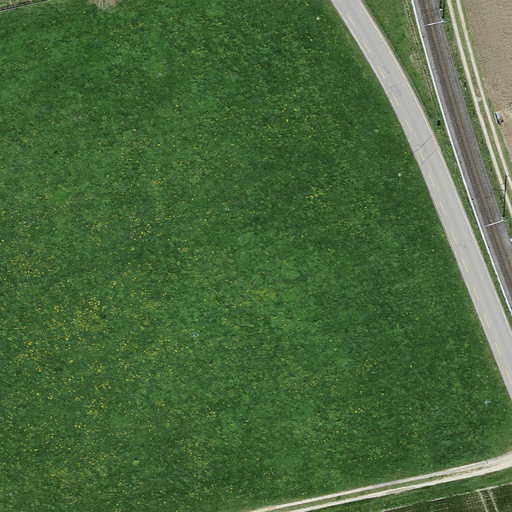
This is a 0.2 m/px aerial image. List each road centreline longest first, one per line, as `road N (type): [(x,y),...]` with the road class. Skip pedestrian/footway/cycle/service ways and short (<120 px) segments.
road 1 (unclassified): [(511,378),(410,117),(341,0)]
road 2 (track): [(273,511),(511,459)]
road 3 (track): [(511,193),(449,0)]
